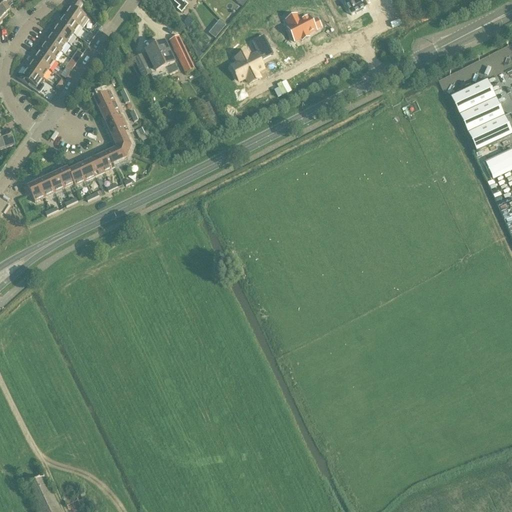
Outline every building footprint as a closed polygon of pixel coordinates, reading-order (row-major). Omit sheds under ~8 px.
[(0,0),(0,17),(2,20),(7,15),(5,14),(8,11),(3,6),(8,1),(6,0),(0,0)] [(79,26),(78,27),(82,29),(88,21),(84,19),(85,17),(78,13),(82,6),(73,0),(70,0),(67,6),(70,8),(64,16),(79,26)] [(176,0),(174,3),(179,7),(176,10),(181,14),(188,6),(184,3),(186,0),(176,0)] [(342,0),(351,17),(367,9),(364,2),(367,1),(367,2),(370,0),(342,0)] [(72,35),(78,27),(79,26),(64,16),(60,22),(57,19),(55,23),(72,35)] [(287,30),(295,44),(316,33),(316,32),(321,29),(317,21),(311,24),(309,19),(300,23),(297,17),(286,23),(289,29),(287,30)] [(52,34),(66,44),(72,35),(55,23),(52,26),(56,29),(52,34)] [(82,42),(88,46),(94,37),(89,33),(82,42)] [(42,41),(60,53),(66,44),(52,34),(48,39),(45,37),(42,41)] [(170,41),(177,56),(186,75),(194,71),(178,37),(170,41)] [(47,56),(54,62),(60,53),(42,41),(40,44),(43,46),(40,52),(47,56)] [(246,80),(248,85),(259,79),(256,74),(263,71),(259,63),(273,56),(265,41),(253,47),(258,56),(256,57),(232,69),(239,83),(246,80)] [(177,72),(164,44),(155,48),(165,69),(168,76),(177,72)] [(145,53),(147,56),(154,70),(150,72),(151,74),(150,75),(154,83),(168,76),(165,69),(155,48),(145,53)] [(30,58),(48,71),(54,62),(47,56),(40,52),(36,57),(33,55),(30,58)] [(65,69),(70,73),(81,56),(82,55),(77,52),(65,69)] [(142,56),(133,61),(142,80),(151,76),(150,75),(151,74),(150,72),(142,56)] [(27,70),(42,80),(48,71),(30,58),(27,62),(31,65),(27,70)] [(42,80),(27,70),(22,78),(19,76),(16,79),(37,94),(40,94),(43,88),(43,86),(41,85),(44,82),(41,80),(42,80)] [(451,99),(476,153),(511,136),(487,82),(451,99)] [(126,160),(130,148),(124,134),(128,132),(109,93),(101,96),(99,92),(91,96),(102,120),(100,121),(110,141),(112,140),(116,149),(107,153),(106,151),(86,161),(87,163),(68,172),(67,169),(23,190),(27,198),(31,196),(35,204),(74,186),(75,188),(115,169),(113,166),(126,160)] [(0,151),(14,146),(8,132),(0,134),(0,151)] [(496,179),(511,171),(511,149),(488,161),(496,179)] [(37,511),(60,511),(43,478),(25,486),(37,511)] [(68,511),(82,511),(74,495),(63,501),(68,511)]
